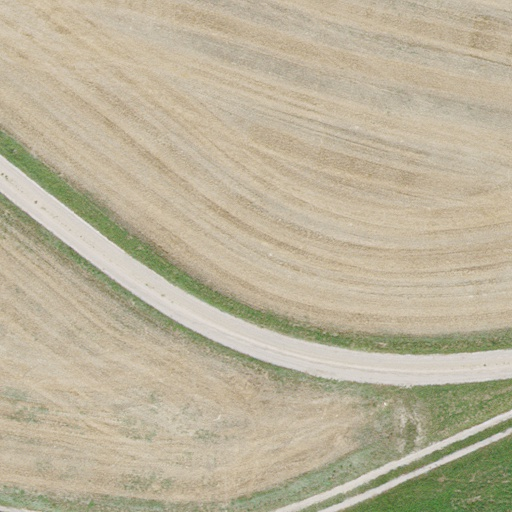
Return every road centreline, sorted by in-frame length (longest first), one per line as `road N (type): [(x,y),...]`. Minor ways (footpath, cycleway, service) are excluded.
road 1 (track): [(511,365),(332,375),(224,344),(0,181)]
road 2 (track): [(284,511),(511,419)]
